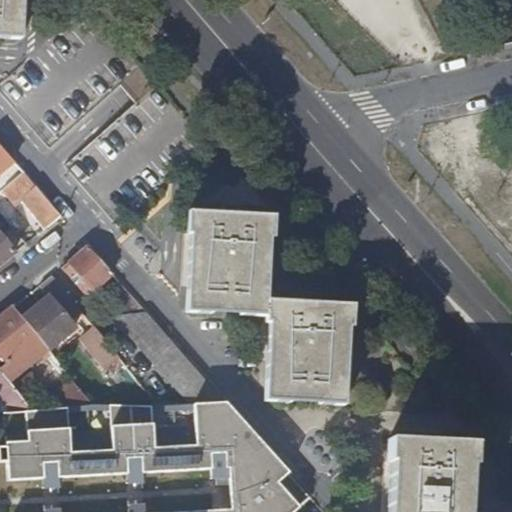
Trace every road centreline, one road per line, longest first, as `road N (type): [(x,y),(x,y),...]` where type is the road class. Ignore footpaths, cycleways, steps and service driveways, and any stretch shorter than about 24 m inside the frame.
road 1 (primary): [(155,0),(511,407)]
road 2 (primary): [(511,338),(211,0)]
road 3 (residential): [(340,511),(82,224)]
road 4 (residential): [(511,75),(370,104)]
road 5 (residential): [(82,224),(0,132)]
